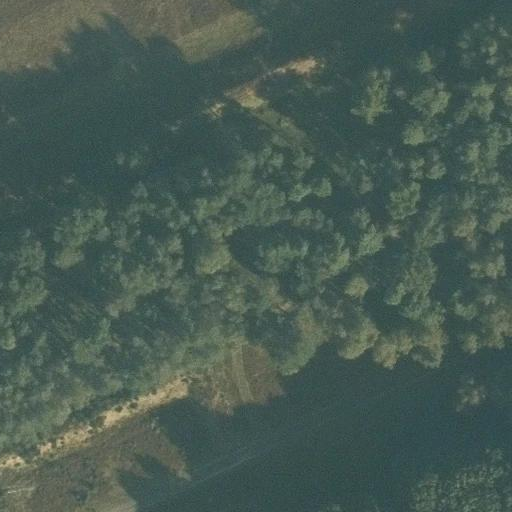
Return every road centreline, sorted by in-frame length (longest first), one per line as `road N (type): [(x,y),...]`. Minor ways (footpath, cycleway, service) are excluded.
road 1 (track): [(511,336),(133,511)]
road 2 (track): [(343,0),(0,161)]
